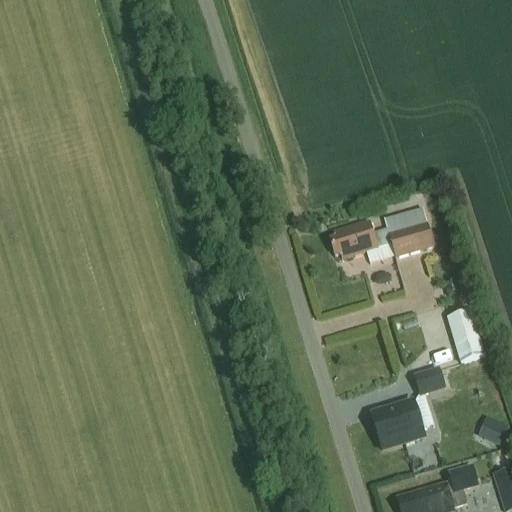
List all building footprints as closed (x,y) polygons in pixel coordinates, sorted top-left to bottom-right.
[(423,212),(385,223),(387,233),(389,238),(428,227),(423,212)] [(391,247),(383,223),(333,239),(334,242),(328,244),(333,260),(338,258),(340,263),(391,247)] [(428,227),(389,238),(396,262),(435,251),(428,227)] [(450,289),(446,293),(449,299),(455,301),(459,296),(457,290),(450,289)] [(462,365),(487,358),(473,314),(449,321),(462,365)] [(421,401),(447,393),(440,370),(414,378),(421,401)] [(383,456),(428,442),(415,401),(370,415),(383,456)] [(509,430),(492,422),(483,441),(500,449),(509,430)] [(403,505),(397,507),(398,511),(452,511),(453,511),(465,508),(461,494),(475,490),(470,471),(448,477),(450,487),(446,488),(446,487),(402,500),(403,505)] [(511,488),(507,471),(488,476),(497,511),(505,511),(511,510),(511,488)]
